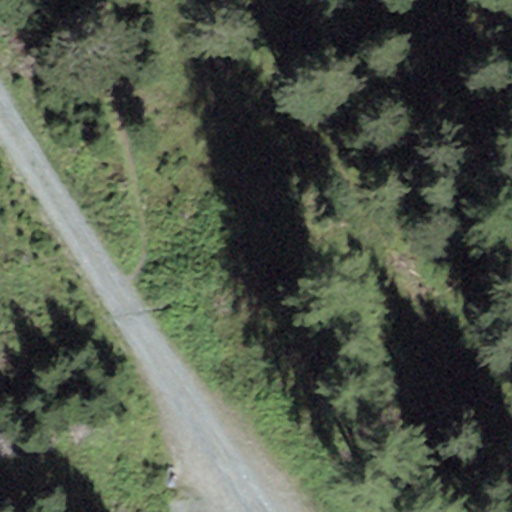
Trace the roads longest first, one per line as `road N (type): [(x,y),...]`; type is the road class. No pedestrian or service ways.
road 1 (track): [(263,511),(127,309)]
road 2 (track): [(127,309),(0,111)]
